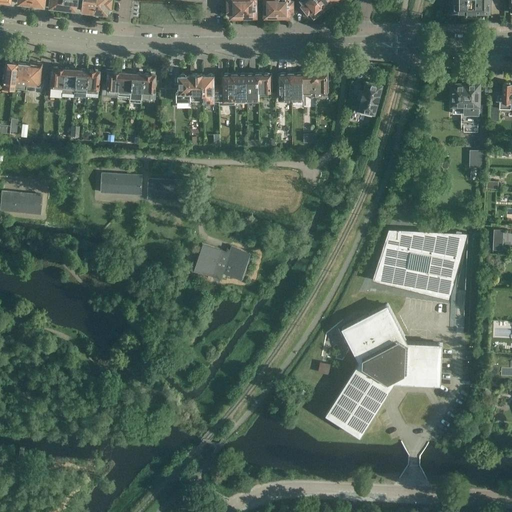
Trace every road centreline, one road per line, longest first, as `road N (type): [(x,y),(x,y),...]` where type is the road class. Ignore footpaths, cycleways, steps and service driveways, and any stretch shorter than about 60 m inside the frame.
road 1 (unclassified): [(226,511),(251,492),(281,487),(413,492)]
road 2 (secondary): [(511,46),(360,44)]
road 3 (secondary): [(360,44),(213,44)]
